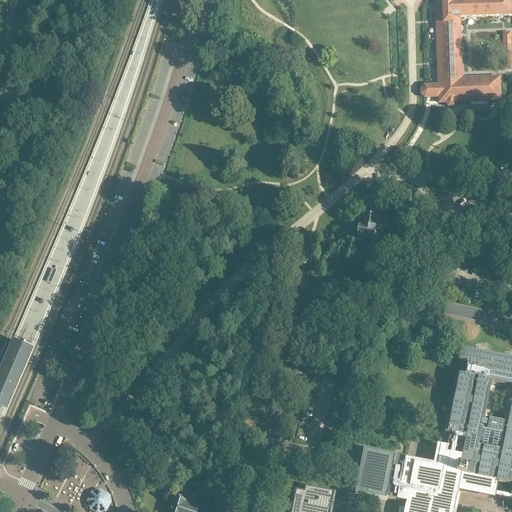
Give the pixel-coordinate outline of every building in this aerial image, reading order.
[(511,0),(435,0),(439,87),(424,87),(421,90),(422,95),(425,98),(426,98),(439,97),(439,104),(440,104),(440,103),(446,103),(448,107),(453,106),(455,103),(499,101),(499,79),(460,80),(459,35),(460,34),(460,18),(500,17),(509,17),(510,17),(510,15),(511,15),(511,0)] [(511,58),(511,33),(502,33),(503,72),(511,71),(511,58)] [(412,153),(417,139),(411,137),(406,151),(412,153)] [(359,229),(357,238),(371,240),(371,242),(372,243),(374,244),(376,243),(377,242),(379,242),(380,240),(383,240),(384,238),(390,239),(391,227),(385,226),(386,223),(374,222),(374,220),(364,218),(363,230),(359,229)] [(19,367),(20,365),(21,362),(22,361),(22,360),(24,355),(25,354),(24,353),(24,354),(16,350),(15,350),(15,351),(13,355),(12,357),(10,361),(10,362),(8,367),(7,368),(5,373),(5,374),(3,379),(2,380),(0,385),(0,384),(0,406),(1,407),(2,408),(2,406),(4,401),(5,400),(7,395),(7,394),(9,390),(10,389),(12,384),(12,383),(14,378),(15,377),(17,372),(17,371),(19,366),(19,367)] [(407,450),(404,465),(396,463),(398,456),(359,448),(354,472),(359,473),(355,495),(386,501),(387,500),(397,502),(407,504),(406,508),(405,507),(405,508),(404,511),(454,511),(457,499),(458,499),(458,498),(457,498),(458,495),(486,501),(490,482),(491,482),(491,481),(494,482),(494,483),(495,483),(495,482),(509,485),(509,486),(509,485),(511,485),(511,488),(510,496),(511,496),(511,359),(462,350),(459,362),(466,363),(464,377),(456,375),(445,434),(450,435),(449,438),(411,430),(411,431),(408,445),(408,446),(409,446),(408,449),(407,449),(407,450)] [(337,511),(340,497),(310,491),(309,496),(300,495),(296,511),(337,511)] [(92,495),(88,502),(90,510),(93,511),(103,511),(106,511),(109,504),(107,496),(100,492),(92,495)] [(196,511),(197,509),(194,507),(196,503),(179,497),(177,502),(174,501),(170,511),(196,511)]
